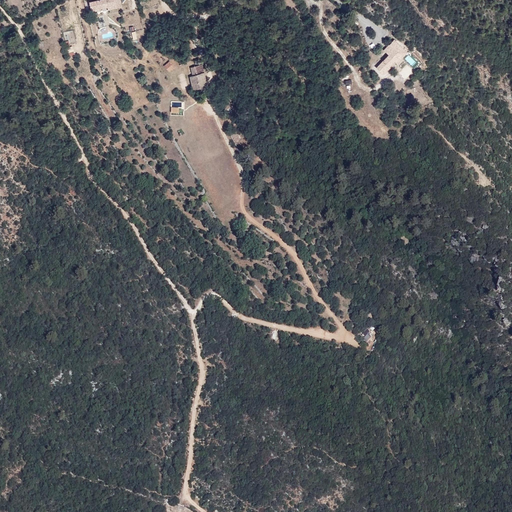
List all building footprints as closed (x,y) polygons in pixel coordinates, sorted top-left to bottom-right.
[(106,0),(94,2),(93,2),(95,14),(105,13),(105,10),(112,8),(113,11),(126,9),(124,0),(106,0)] [(65,45),(76,43),(74,30),(63,31),(65,45)] [(387,53),(375,66),(383,74),(390,67),(388,65),(389,64),(394,59),(396,62),(406,51),(393,38),(383,49),(387,53)] [(73,49),(67,51),(70,58),(75,55),(73,49)] [(169,73),(174,68),(169,61),(163,66),(169,73)] [(200,88),(211,86),(208,73),(200,74),(202,82),(199,83),(200,88)] [(195,89),(200,88),(199,83),(202,82),(200,74),(192,76),(195,89)] [(245,140),(241,131),(240,131),(234,133),(238,143),(245,140)] [(371,332),(368,329),(362,335),(365,338),(371,332)] [(363,340),(367,344),(372,338),(368,334),(363,340)]
